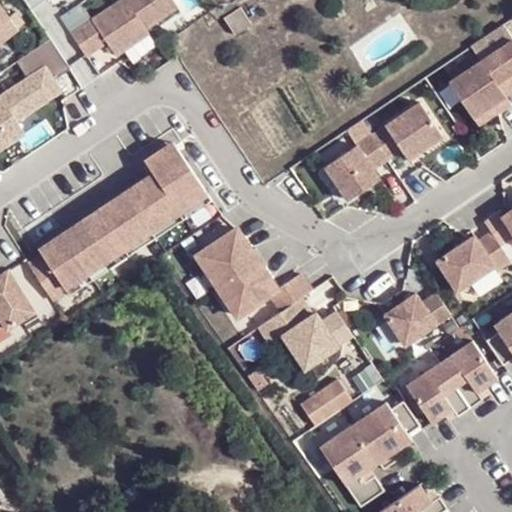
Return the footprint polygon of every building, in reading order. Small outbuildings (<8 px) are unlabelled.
[(20,0),(28,12),(45,0),(46,2),(48,0),(20,0)] [(168,0),(121,0),(68,36),(83,58),(104,44),(113,58),(146,36),(143,31),(175,10),(168,0)] [(238,5),(218,20),(232,40),(252,26),(238,5)] [(0,13),(0,47),(2,51),(17,41),(0,13)] [(511,38),(480,60),(504,95),(511,90),(511,76),(509,72),(511,70),(511,38)] [(68,70),(47,41),(14,64),(25,80),(0,96),(0,150),(8,145),(0,132),(14,123),(58,93),(51,82),(68,70)] [(504,95),(480,60),(448,81),(472,116),(490,104),(496,112),(510,103),(504,95)] [(369,134),(385,158),(399,147),(414,138),(421,147),(440,133),(417,100),(369,134)] [(490,104),(472,116),(477,124),(496,112),(490,104)] [(14,123),(0,132),(8,145),(22,135),(14,123)] [(385,158),(369,134),(323,166),(347,199),(378,178),(371,168),(385,158)] [(399,147),(406,157),(421,147),(414,138),(399,147)] [(152,186),(27,267),(50,302),(64,292),(68,298),(126,258),(122,253),(177,215),(181,221),(209,202),(176,152),(148,170),(153,177),(149,180),(152,186)] [(494,212),(480,221),(486,229),(487,231),(496,243),(509,234),(511,239),(511,205),(497,215),(494,212)] [(297,296),(306,290),(295,273),(272,289),(232,228),(192,254),(232,314),(264,293),(275,310),(297,296)] [(506,260),(487,231),(473,240),(473,239),(459,248),(456,243),(432,259),(459,299),(497,274),(492,268),(506,260)] [(473,239),(470,234),(456,243),(459,248),(473,239)] [(0,276),(0,323),(5,331),(33,313),(7,272),(0,276)] [(409,289),(378,310),(398,340),(430,320),(409,289)] [(275,310),(255,324),(267,342),(279,334),(301,366),(334,344),(317,319),(312,310),(308,312),(297,296),(275,310)] [(317,319),(334,344),(349,334),(332,309),(317,319)] [(511,312),(491,326),(496,333),(483,341),(500,366),(511,358),(511,312)] [(469,341),(437,363),(467,408),(479,400),(474,392),(494,378),(469,341)] [(467,408),(437,363),(404,385),(428,422),(449,408),(454,416),(467,408)] [(311,420),(350,394),(334,371),(296,397),(311,420)] [(374,461),(379,468),(394,459),(389,451),(408,438),(404,434),(417,425),(400,400),(387,408),(383,401),(350,424),(374,461)] [(374,461),(350,424),(316,446),(356,505),(380,489),(370,474),(361,481),(356,473),(374,461)] [(376,511),(441,511),(444,510),(436,498),(428,503),(417,485),(376,511)] [(12,511),(0,493),(0,511),(12,511)]
